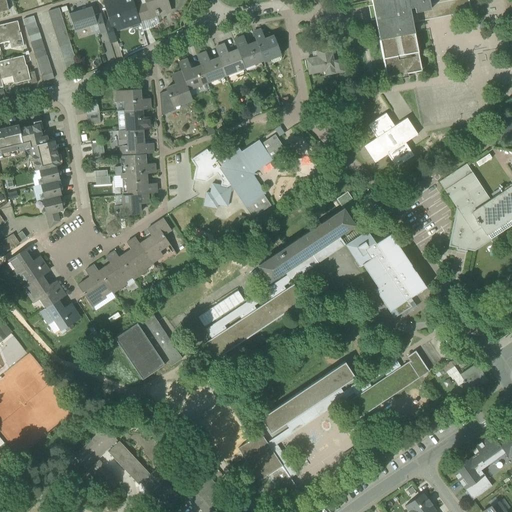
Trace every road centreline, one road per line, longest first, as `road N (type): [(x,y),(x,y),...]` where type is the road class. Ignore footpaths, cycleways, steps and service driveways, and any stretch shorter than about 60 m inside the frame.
road 1 (residential): [(66,91),(90,256),(164,209),(161,155)]
road 2 (unclassified): [(161,155),(270,114),(303,110)]
road 3 (residential): [(388,202),(303,110)]
